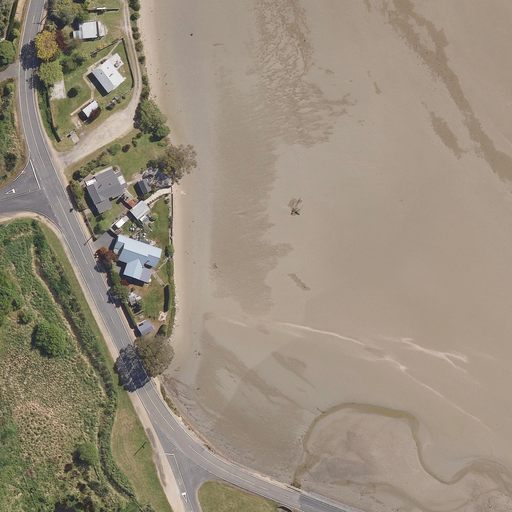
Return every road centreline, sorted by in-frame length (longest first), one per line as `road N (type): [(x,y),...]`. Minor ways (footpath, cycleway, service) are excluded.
road 1 (secondary): [(52,185),(133,368),(181,438)]
road 2 (secondary): [(38,0),(25,80),(52,185)]
road 3 (secondary): [(181,438),(215,465),(324,511)]
road 4 (residential): [(161,111),(52,185)]
